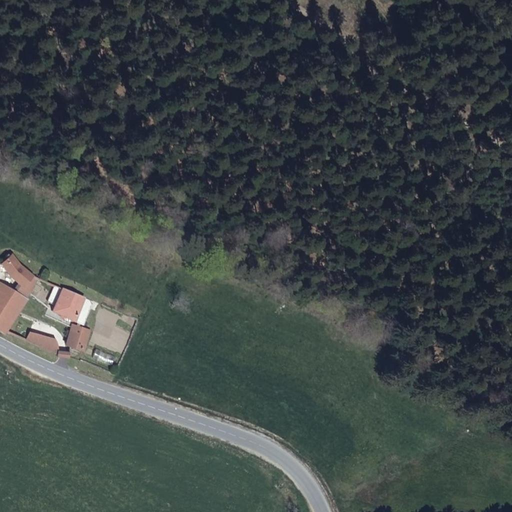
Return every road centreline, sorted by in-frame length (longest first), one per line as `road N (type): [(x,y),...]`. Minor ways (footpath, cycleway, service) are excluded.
road 1 (secondary): [(0,345),(86,385),(267,448),(304,479),(323,511)]
road 2 (track): [(289,0),(392,88),(511,153)]
